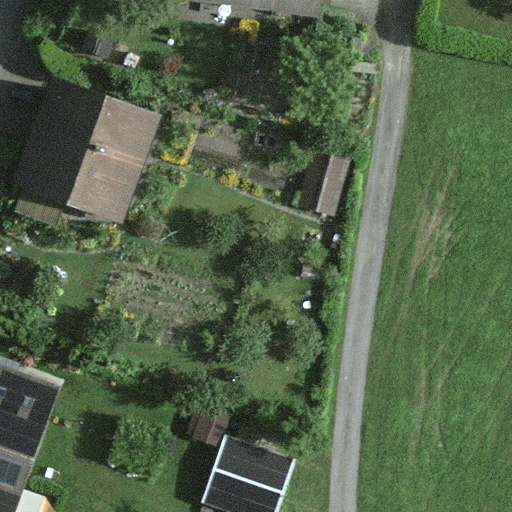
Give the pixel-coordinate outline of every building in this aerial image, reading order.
[(323,21),(324,0),(186,0),(186,8),(323,21)] [(156,125),(56,90),(19,194),(119,229),(156,125)] [(348,170),(316,162),(303,212),(335,220),(348,170)] [(0,511),(11,511),(60,390),(0,366),(0,511)] [(270,509),(289,458),(231,437),(212,488),(270,509)]
